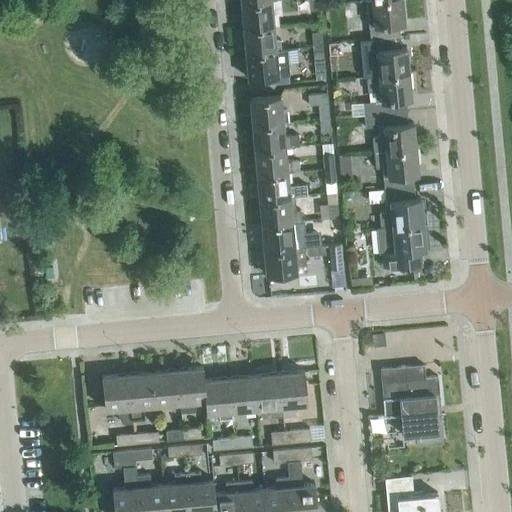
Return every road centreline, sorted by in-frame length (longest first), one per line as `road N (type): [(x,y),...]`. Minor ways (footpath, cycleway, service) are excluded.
road 1 (residential): [(204,0),(233,322)]
road 2 (residential): [(480,298),(453,0)]
road 3 (residential): [(0,344),(233,322)]
road 4 (residential): [(500,511),(480,298)]
road 5 (residential): [(357,511),(340,312)]
road 6 (residential): [(15,511),(0,344)]
road 7 (residential): [(340,312),(480,298)]
